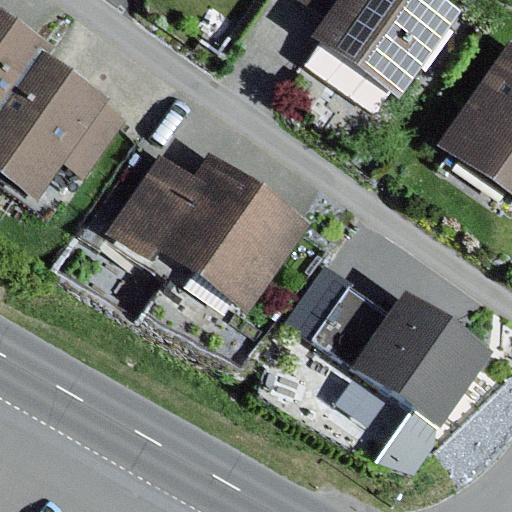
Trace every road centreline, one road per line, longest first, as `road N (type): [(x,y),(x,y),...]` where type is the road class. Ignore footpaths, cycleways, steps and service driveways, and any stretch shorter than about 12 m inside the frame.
road 1 (residential): [(75,0),(511,309)]
road 2 (primary): [(275,511),(0,357)]
